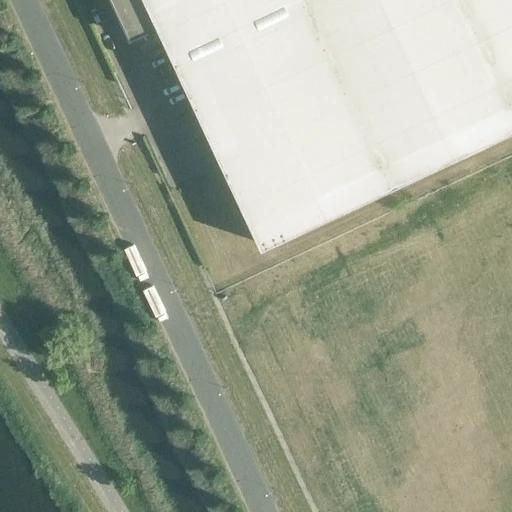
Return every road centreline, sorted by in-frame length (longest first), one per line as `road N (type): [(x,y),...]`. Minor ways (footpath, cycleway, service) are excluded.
road 1 (unclassified): [(267,511),(97,146)]
road 2 (unclassified): [(97,146),(29,0)]
